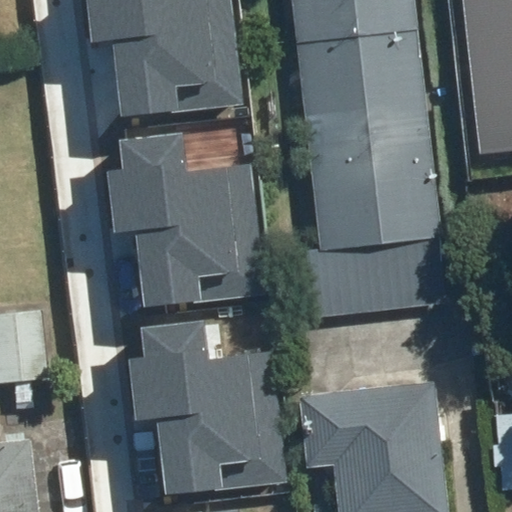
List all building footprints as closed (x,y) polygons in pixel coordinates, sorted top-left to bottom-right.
[(111,31),(121,108),(187,100),(184,81),(225,75),(216,0),(93,0),(98,32),(111,31)] [(294,0),(298,38),(418,25),(415,0),(294,0)] [(511,0),(459,0),(475,159),(511,155),(511,0)] [(315,313),(448,298),(418,25),(298,38),(321,246),(307,248),(315,313)] [(130,219),(139,297),(205,288),(203,269),(244,264),(230,154),(183,160),(179,123),(117,131),(120,157),(108,158),(116,220),(130,219)] [(0,379),(50,375),(43,304),(0,308),(0,379)] [(157,409),(166,486),(232,478),(230,459),(271,454),(257,341),(206,347),(202,313),(144,320),(147,347),(135,348),(143,410),(157,409)] [(340,511),(447,511),(433,376),(298,390),(306,465),(335,462),(340,511)] [(501,487),(511,486),(511,420),(495,422),(501,487)] [(0,511),(39,511),(32,438),(0,441),(0,511)] [(244,511),(243,498),(170,507),(170,511),(244,511)]
